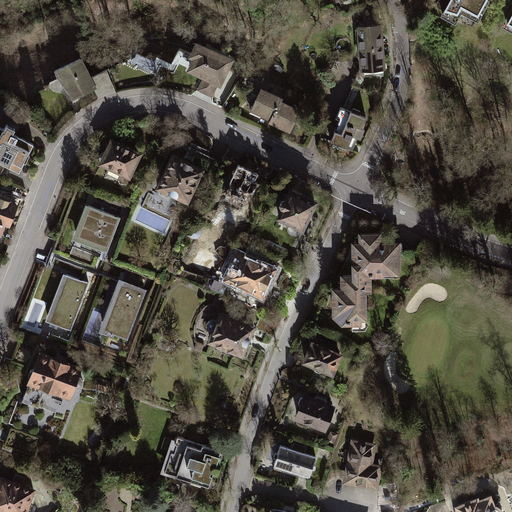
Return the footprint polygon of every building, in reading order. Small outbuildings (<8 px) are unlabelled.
[(449,0),(441,16),(454,19),(460,8),(476,17),(485,0),(449,0)] [(381,25),(359,26),(360,47),(382,46),(381,25)] [(205,77),(217,82),(219,83),(230,59),(197,44),(192,56),(196,58),(190,70),(205,77)] [(382,46),(360,47),(361,69),(373,72),(373,69),(383,68),(382,46)] [(94,87),(89,77),(80,58),(54,69),(58,79),(64,77),(67,83),(64,85),(73,98),(94,87)] [(106,69),(89,77),(94,87),(96,92),(112,84),(106,69)] [(217,82),(205,77),(199,89),(211,95),(217,82)] [(272,118),(279,101),(281,99),(261,89),(251,111),(260,115),(261,113),(272,118)] [(270,121),(292,131),(296,121),(294,120),(299,110),(279,101),(272,118),(270,121)] [(353,107),(351,110),(340,106),(336,117),(339,119),(330,140),(352,150),(357,137),(361,139),(365,129),(361,127),(365,117),(358,114),(360,110),(353,107)] [(0,126),(0,161),(18,171),(32,144),(17,136),(20,131),(6,124),(3,128),(0,126)] [(139,153),(112,141),(107,151),(105,151),(102,152),(100,154),(100,157),(101,160),(102,162),(109,165),(106,172),(118,178),(121,171),(129,175),(139,153)] [(202,168),(173,155),(158,186),(159,193),(167,196),(173,193),(187,200),(202,168)] [(258,172),(237,163),(225,190),(228,191),(225,199),(239,205),(243,198),(246,199),(249,191),(252,193),(257,182),(254,181),(258,172)] [(315,201),(292,190),(289,195),(285,193),(280,204),(281,207),(283,208),(279,217),(290,222),(288,226),(288,229),(289,232),(292,234),(295,235),(298,234),(300,232),(315,201)] [(0,233),(0,234),(4,223),(9,224),(16,205),(13,203),(14,201),(0,195),(0,233)] [(120,217),(88,205),(76,236),(108,248),(120,217)] [(355,264),(355,268),(364,268),(364,272),(369,272),(369,275),(382,275),(382,266),(398,266),(398,242),(393,242),(393,237),(385,233),(362,233),(358,235),(349,253),(349,258),(355,264)] [(264,258),(249,251),(246,256),(239,252),(235,253),(231,254),(229,256),(228,260),(230,264),(232,266),(227,277),(230,279),(231,282),(237,285),(240,284),(261,293),(266,282),(268,283),(275,269),(261,263),(264,258)] [(364,268),(355,268),(355,274),(343,274),(343,288),(334,288),(334,313),(344,323),(360,323),(360,308),(364,308),(364,290),(369,290),(369,275),(369,272),(364,272),(364,268)] [(89,282),(66,274),(48,320),(71,329),(89,282)] [(145,291),(121,282),(104,328),(110,330),(109,332),(114,334),(114,333),(128,337),(145,291)] [(155,295),(149,292),(137,323),(143,325),(155,295)] [(219,315),(217,320),(214,320),(212,319),(209,320),(207,323),(207,326),(208,329),(210,331),(212,331),(209,338),(211,339),(211,341),(217,343),(216,345),(234,352),(235,351),(242,354),(254,326),(222,313),(221,316),(219,315)] [(317,344),(313,342),(305,360),(313,363),(313,366),(314,368),(316,370),(319,371),(323,370),(325,369),(332,372),(339,354),(333,351),(335,346),(319,339),(317,344)] [(80,367),(40,352),(34,368),(31,370),(28,375),(30,379),(22,400),(56,413),(55,416),(63,419),(72,396),(69,395),(73,385),(77,387),(81,386),(82,381),(81,378),(77,376),(80,367)] [(100,377),(95,378),(93,384),(96,388),(105,391),(110,389),(112,384),(109,380),(100,377)] [(326,401),(306,393),(305,397),(301,396),(298,404),(301,405),(297,416),(324,426),(332,406),(325,403),(326,401)] [(190,423),(185,437),(202,444),(207,430),(190,423)] [(42,437),(13,427),(6,446),(35,457),(42,437)] [(170,457),(164,473),(168,474),(169,471),(207,485),(206,487),(214,489),(217,481),(214,480),(223,456),(219,455),(220,450),(202,444),(185,437),(177,435),(175,442),(173,442),(168,456),(170,457)] [(342,483),(378,489),(383,464),(374,463),(378,443),(350,438),(342,483)] [(316,456),(280,444),(278,451),(275,450),(274,454),(277,455),(273,467),(281,469),(283,466),(310,475),(312,468),(314,468),(316,464),(313,463),(316,456)] [(24,511),(33,489),(1,476),(0,478),(0,509),(7,511),(24,511)] [(504,511),(504,509),(500,506),(496,505),(492,494),(480,498),(479,496),(455,505),(456,509),(455,511),(454,511),(504,511)]
